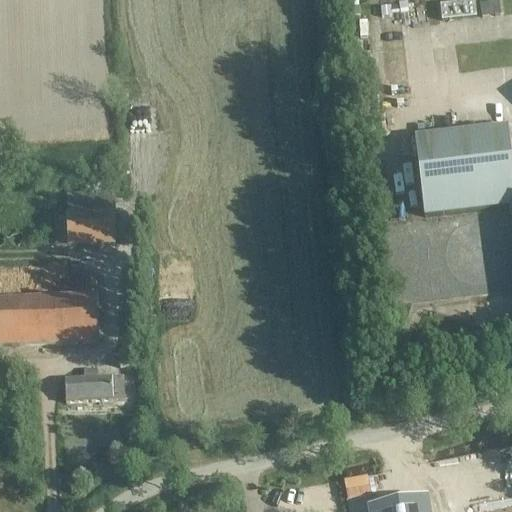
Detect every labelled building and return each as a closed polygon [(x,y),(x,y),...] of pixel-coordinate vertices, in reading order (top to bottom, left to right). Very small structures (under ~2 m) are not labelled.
[(474,3),(439,7),(441,22),(476,18),(474,3)] [(511,208),(511,207),(511,137),(511,126),(417,137),(427,217),(511,208)] [(56,247),(113,245),(111,196),(68,197),(69,215),(54,215),(56,247)] [(86,293),(97,293),(96,272),(86,272),(86,293)] [(0,347),(99,343),(97,297),(0,301),(0,347)] [(66,405),(125,403),(124,379),(97,380),(96,372),(83,372),(83,380),(65,381),(66,405)] [(429,511),(428,501),(367,511),(429,511)]
